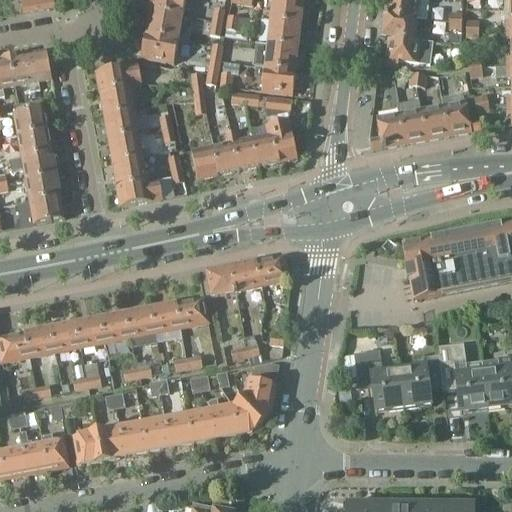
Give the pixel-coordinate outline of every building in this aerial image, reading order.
[(53,0),(20,0),(23,16),(55,10),(53,0)] [(152,0),(150,12),(183,19),(186,0),(152,0)] [(232,0),(231,6),(251,8),(252,0),(232,0)] [(287,0),(272,0),(270,22),(301,26),(304,2),(287,0)] [(386,0),(385,16),(417,20),(427,21),(428,9),(429,0),(386,0)] [(212,10),(210,24),(222,26),(224,13),(212,10)] [(150,12),(145,36),(178,43),(183,19),(150,12)] [(449,14),(449,23),(461,24),(462,14),(449,14)] [(382,39),(383,39),(389,40),(414,43),(417,20),(385,16),(383,27),(382,39)] [(228,18),(225,32),(226,32),(245,36),(248,36),(250,21),(228,18)] [(270,22),(267,46),(298,50),(301,26),(270,22)] [(465,22),(465,31),(479,32),(479,23),(465,22)] [(449,23),(448,32),(461,33),(461,24),(449,23)] [(210,24),(208,37),(213,38),(220,40),(222,26),(210,24)] [(465,31),(465,40),(478,41),(479,32),(465,31)] [(145,36),(141,60),(173,66),(176,52),(178,43),(145,36)] [(389,40),(385,68),(398,70),(399,63),(431,66),(434,44),(428,44),(414,43),(389,40)] [(257,45),(254,69),(256,69),(264,70),(295,74),(298,50),(267,46),(257,45)] [(211,46),(208,62),(220,64),(223,48),(211,46)] [(46,52),(28,56),(35,93),(39,93),(38,84),(51,82),(49,70),(50,69),(49,64),(48,64),(46,52)] [(28,56),(10,59),(16,89),(28,87),(30,94),(35,93),(28,56)] [(10,59),(0,61),(0,99),(4,99),(3,91),(16,89),(10,59)] [(479,61),(466,63),(468,73),(481,70),(479,61)] [(208,62),(204,87),(216,89),(220,64),(208,62)] [(224,66),(222,76),(231,77),(233,67),(224,66)] [(138,67),(95,75),(99,96),(134,90),(141,88),(138,67)] [(511,68),(507,68),(498,69),(498,79),(507,79),(511,78),(511,68)] [(256,69),(255,80),(263,81),(262,94),(292,98),(293,93),(294,85),(295,74),(264,70),(256,69)] [(481,70),(468,73),(470,82),(483,79),(481,70)] [(220,76),(219,89),(230,90),(231,77),(222,76),(220,76)] [(398,76),(397,89),(405,90),(406,77),(398,76)] [(409,76),(408,89),(417,90),(418,77),(409,76)] [(201,77),(189,78),(191,91),(203,89),(201,77)] [(418,77),(417,90),(425,91),(427,78),(418,77)] [(203,89),(191,91),(192,103),(204,102),(203,89)] [(134,90),(99,96),(103,120),(135,114),(132,97),(135,96),(134,90)] [(233,95),(231,107),(236,107),(245,108),(246,97),(233,95)] [(246,97),(245,108),(247,109),(258,110),(266,111),(267,100),(259,100),(259,99),(246,97)] [(487,98),(475,101),(478,116),(489,114),(487,98)] [(266,111),(266,112),(288,114),(290,115),(292,103),(267,100),(266,111)] [(204,102),(192,103),(194,118),(206,116),(204,102)] [(42,104),(28,106),(29,113),(43,110),(42,104)] [(418,104),(397,107),(398,116),(403,148),(425,144),(420,112),(419,112),(418,104)] [(462,105),(444,108),(449,139),(482,133),(480,121),(470,123),(466,104),(462,105)] [(28,106),(14,109),(15,114),(15,115),(29,113),(28,106)] [(431,110),(420,112),(425,144),(449,139),(444,108),(431,110)] [(15,115),(13,116),(17,138),(49,132),(45,110),(43,110),(29,113),(15,115)] [(288,114),(266,112),(269,127),(271,127),(287,123),(288,114)] [(135,114),(103,120),(108,143),(139,137),(135,114)] [(379,139),(370,141),(372,153),(383,151),(402,148),(403,148),(398,116),(383,118),(376,120),(379,139)] [(169,118),(158,120),(161,133),(172,131),(169,118)] [(287,123),(271,127),(279,165),(297,161),(289,123),(287,123)] [(267,137),(252,140),(258,169),(279,165),(271,127),(269,127),(265,128),(267,137)] [(172,131),(161,133),(164,147),(175,144),(172,131)] [(49,132),(17,138),(21,160),(53,154),(49,132)] [(236,134),(231,135),(239,173),(258,169),(252,140),(238,143),(236,134)] [(227,145),(212,149),(218,178),(239,173),(231,135),(225,136),(227,145)] [(139,137),(108,143),(111,160),(112,165),(143,160),(139,137)] [(194,152),(191,153),(198,182),(218,178),(212,149),(194,152)] [(21,160),(9,162),(10,173),(22,171),(24,183),(57,177),(53,154),(21,160)] [(178,158),(168,160),(174,187),(184,185),(178,158)] [(143,160),(112,165),(116,188),(151,182),(149,175),(145,175),(143,160)] [(57,177),(24,183),(28,204),(60,198),(57,177)] [(151,182),(116,188),(120,210),(163,203),(159,181),(151,183),(151,182)] [(28,204),(16,206),(21,229),(33,228),(52,224),(65,222),(60,198),(28,204)] [(511,225),(504,227),(402,247),(406,268),(404,269),(407,283),(409,282),(413,304),(420,302),(511,284),(511,225)] [(284,258),(258,263),(264,290),(289,284),(288,279),(284,258)] [(258,263),(232,269),(238,296),(264,290),(258,263)] [(232,269),(206,275),(212,301),(238,296),(232,269)] [(204,301),(177,306),(182,331),(208,325),(204,301)] [(177,306),(151,311),(155,336),(182,331),(177,306)] [(151,311),(127,315),(131,341),(155,336),(151,311)] [(127,315),(101,320),(106,346),(131,341),(127,315)] [(101,320),(75,325),(80,351),(106,346),(101,320)] [(75,325),(49,330),(54,356),(80,351),(75,325)] [(49,330),(24,335),(29,361),(54,356),(49,330)] [(24,335),(0,339),(0,350),(3,366),(29,361),(24,335)] [(271,337),(269,347),(284,348),(285,339),(271,337)] [(256,338),(244,341),(246,350),(248,359),(260,357),(258,347),(256,338)] [(244,341),(230,346),(231,353),(233,362),(248,359),(246,350),(244,341)] [(464,346),(438,350),(439,358),(444,393),(444,389),(457,387),(458,391),(461,415),(488,412),(484,377),(482,364),(466,366),(466,365),(465,354),(464,346)] [(380,354),(354,357),(357,377),(359,392),(360,392),(358,383),(371,381),(373,390),(376,415),(404,411),(398,371),(383,373),(382,374),(380,354)] [(397,363),(398,371),(404,411),(431,408),(430,395),(428,384),(442,383),(443,391),(443,393),(444,393),(439,358),(414,361),(415,369),(399,371),(397,363)] [(511,359),(498,362),(482,364),(484,377),(488,412),(511,408),(511,359)] [(201,360),(188,362),(190,372),(203,369),(201,360)] [(188,362),(174,365),(176,374),(190,372),(188,362)] [(98,365),(84,367),(87,382),(101,379),(98,365)] [(247,382),(245,395),(271,414),(276,387),(275,387),(279,369),(271,368),(269,367),(253,370),(252,377),(250,383),(247,382)] [(151,369),(138,372),(140,381),(153,379),(151,369)] [(138,372),(124,375),(126,384),(140,381),(138,372)] [(227,376),(219,378),(221,390),(229,388),(227,376)] [(101,379),(87,382),(89,391),(102,389),(101,379)] [(208,380),(200,382),(202,393),(210,392),(208,380)] [(87,382),(74,384),(76,394),(89,391),(87,382)] [(200,382),(192,383),(194,395),(202,393),(200,382)] [(168,383),(160,385),(162,396),(170,395),(168,383)] [(160,385),(152,386),(154,398),(162,396),(160,385)] [(50,389),(37,391),(39,401),(52,398),(50,389)] [(37,391),(23,394),(25,403),(39,401),(37,391)] [(245,396),(234,408),(240,437),(249,436),(249,435),(251,437),(272,415),(271,414),(245,395),(245,396)] [(123,398),(115,399),(117,411),(125,410),(123,398)] [(115,399),(107,401),(109,413),(117,411),(115,399)] [(211,403),(208,405),(210,408),(211,411),(217,441),(240,437),(234,408),(219,410),(218,405),(217,402),(211,403)] [(72,408),(64,409),(66,421),(74,420),(72,408)] [(60,410),(52,412),(54,423),(62,422),(60,410)] [(211,411),(188,416),(194,446),(217,441),(211,411)] [(188,416),(165,421),(171,450),(194,446),(188,416)] [(25,417),(18,418),(20,430),(28,429),(25,417)] [(18,418),(10,420),(12,431),(20,430),(18,418)] [(165,421),(142,425),(148,454),(171,450),(165,421)] [(142,425),(120,429),(125,459),(148,454),(142,425)] [(120,429),(97,433),(103,464),(118,461),(118,460),(125,459),(120,429)] [(83,437),(74,439),(80,467),(89,466),(89,467),(103,464),(97,433),(83,436),(83,437)] [(21,449),(17,449),(23,478),(46,474),(40,445),(32,447),(32,444),(28,445),(26,435),(19,436),(21,449)] [(43,444),(40,445),(46,474),(68,469),(63,441),(53,442),(52,437),(42,439),(43,444)] [(17,449),(0,452),(0,481),(0,482),(23,478),(17,449)]
